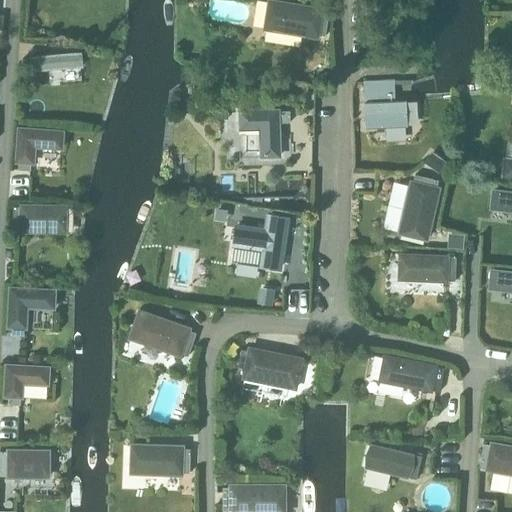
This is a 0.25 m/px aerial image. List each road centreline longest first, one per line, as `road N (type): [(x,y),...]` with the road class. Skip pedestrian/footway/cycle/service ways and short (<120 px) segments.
road 1 (residential): [(336,327),(347,0)]
road 2 (residential): [(336,327),(288,317),(222,330),(202,370),(204,511)]
road 3 (residential): [(0,190),(11,0)]
road 4 (residential): [(464,511),(478,356)]
road 5 (residential): [(478,356),(336,327)]
